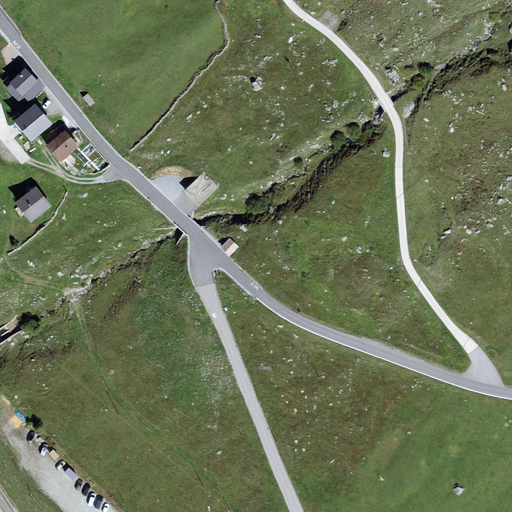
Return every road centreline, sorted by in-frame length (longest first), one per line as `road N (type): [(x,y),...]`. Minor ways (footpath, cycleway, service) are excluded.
road 1 (track): [(287,0),(356,61),(390,111),(398,130),(405,259),(474,351),(487,389)]
road 2 (tertiary): [(205,245),(301,322),(511,394)]
road 3 (tertiary): [(0,16),(104,147),(205,245)]
road 4 (unclassified): [(205,245),(198,268),(296,511)]
road 5 (track): [(0,270),(75,295),(91,346)]
